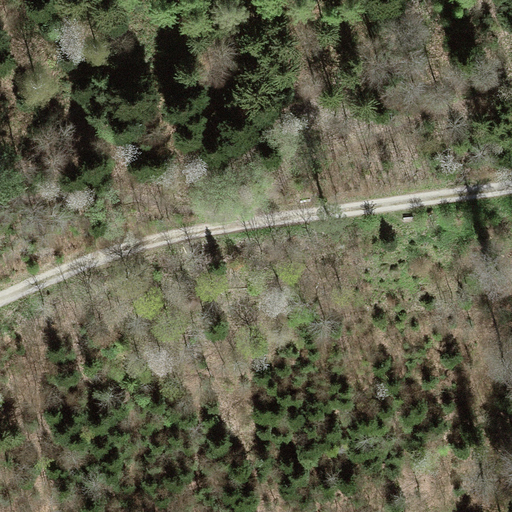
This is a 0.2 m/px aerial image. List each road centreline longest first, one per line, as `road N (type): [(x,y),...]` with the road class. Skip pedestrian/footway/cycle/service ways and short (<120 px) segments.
road 1 (track): [(0,300),(132,247),(271,218)]
road 2 (track): [(271,218),(397,204)]
